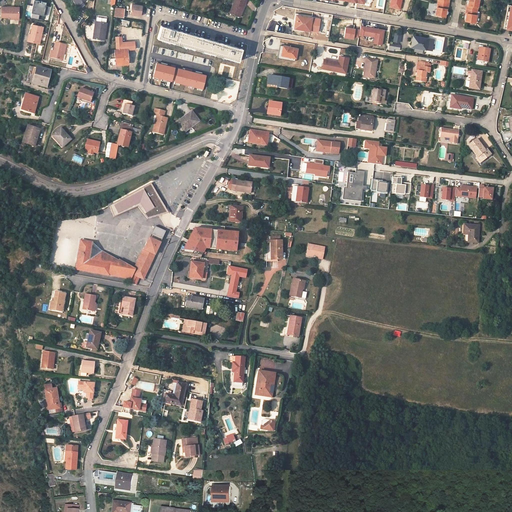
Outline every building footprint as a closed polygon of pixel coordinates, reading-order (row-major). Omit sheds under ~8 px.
[(235,0),(230,13),(240,17),(246,0),(235,0)] [(400,9),(402,0),(391,0),(390,7),(400,9)] [(448,1),(447,0),(438,0),(437,7),(436,7),(435,15),(445,17),(446,9),(447,9),(449,1),(448,1)] [(478,0),(468,0),(468,6),(467,5),(466,13),(467,13),(465,22),(475,23),(476,15),(477,8),(478,8),(478,0)] [(43,19),(44,16),(46,16),(48,7),(46,6),(46,3),(41,2),(41,3),(35,2),(32,17),(43,19)] [(132,4),(131,14),(141,16),(143,6),(132,4)] [(20,8),(1,7),(1,17),(10,18),(19,18),(20,8)] [(124,18),(125,9),(116,8),(115,17),(124,18)] [(297,15),(296,21),(297,21),(295,29),(310,31),(312,18),(297,15)] [(93,39),(105,40),(107,23),(95,21),(93,39)] [(43,28),(33,25),(31,35),(32,35),(30,42),(39,44),(43,28)] [(171,28),(161,26),(157,38),(238,61),(239,60),(240,60),(241,59),(243,59),(243,56),(240,55),(242,49),(233,46),(213,40),(191,34),(171,28)] [(375,37),(374,44),(382,45),(385,30),(361,26),(360,35),(363,36),(364,35),(375,37)] [(353,39),(354,36),(359,37),(360,30),(346,28),(344,37),(353,39)] [(115,63),(121,63),(122,65),(128,64),(126,50),(135,49),(134,41),(122,43),(121,36),(116,37),(117,50),(115,50),(116,58),(110,59),(110,65),(115,65),(115,63)] [(428,39),(413,36),(412,42),(413,42),(412,47),(426,49),(428,39)] [(65,45),(56,43),(54,52),(52,59),(61,61),(65,45)] [(283,46),(281,55),(295,58),(297,49),(283,46)] [(477,61),(488,62),(490,49),(480,47),(477,61)] [(338,62),(324,59),(322,69),(346,73),(349,58),(342,57),(341,62),(338,62)] [(365,66),(376,68),(378,60),(366,59),(365,66)] [(207,72),(155,60),(152,75),(172,79),(203,87),(207,72)] [(418,62),(417,66),(420,66),(419,71),(417,71),(416,81),(426,82),(427,72),(429,73),(431,64),(418,62)] [(30,66),(26,82),(46,87),(50,71),(30,66)] [(376,68),(365,66),(365,70),(366,70),(365,76),(375,78),(376,68)] [(469,88),(479,90),(482,72),(472,70),(469,88)] [(277,87),(287,89),(289,79),(268,76),(267,88),(277,89),(277,87)] [(80,88),(77,97),(91,102),(94,93),(80,88)] [(385,90),(374,88),(372,103),(386,105),(386,102),(383,101),(384,94),(385,94),(385,90)] [(21,109),(34,113),(39,98),(25,94),(21,109)] [(473,99),(452,95),(450,108),(460,109),(460,108),(472,109),(473,99)] [(132,102),(124,100),(122,108),(124,109),(123,114),(132,116),(134,106),(132,106),(132,102)] [(269,102),(267,114),(279,116),(282,104),(269,102)] [(162,115),(164,115),(165,111),(155,108),(154,113),(157,114),(153,132),(163,135),(167,118),(164,117),(161,116),(162,115)] [(177,122),(185,132),(199,121),(191,111),(177,122)] [(359,115),(358,121),(361,122),(360,129),(371,131),(373,117),(359,115)] [(385,131),(394,132),(395,120),(387,119),(385,131)] [(128,147),(129,141),(131,133),(132,128),(121,126),(117,145),(128,147)] [(24,142),(34,146),(39,130),(29,127),(24,142)] [(60,128),(52,136),(63,147),(71,139),(60,128)] [(459,131),(442,128),(440,137),(450,138),(449,143),(457,144),(459,131)] [(268,139),(268,133),(250,130),(249,135),(252,135),(252,137),(268,139)] [(252,137),(251,143),(266,146),(268,139),(252,137)] [(357,139),(349,137),(347,145),(356,146),(357,139)] [(477,139),(469,145),(477,157),(481,162),(491,154),(487,149),(485,150),(477,139)] [(88,140),(85,150),(97,153),(99,143),(88,140)] [(379,142),(366,140),(365,147),(370,148),(373,149),(372,161),(381,162),(382,156),(385,156),(386,148),(378,147),(379,142)] [(335,153),(336,148),(317,145),(317,151),(335,153)] [(373,149),(370,148),(368,163),(381,165),(381,162),(372,161),(373,149)] [(453,162),(454,154),(446,153),(445,161),(453,162)] [(81,164),(83,159),(74,155),(72,160),(81,164)] [(249,166),(258,167),(259,165),(269,166),(270,158),(250,155),(249,166)] [(329,171),(329,167),(323,166),(324,161),(315,160),(314,164),(307,163),(306,173),(315,174),(315,175),(326,177),(327,171),(329,171)] [(356,173),(349,172),(347,188),(344,188),(343,199),(361,201),(363,189),(366,190),(367,186),(363,186),(365,171),(356,171),(356,173)] [(382,180),(372,179),(371,190),(376,190),(376,192),(380,192),(380,197),(385,198),(386,184),(382,183),(382,180)] [(252,183),(233,180),(231,190),(236,190),(235,191),(250,194),(252,183)] [(410,184),(401,182),(400,185),(405,186),(404,194),(409,194),(410,184)] [(150,183),(114,203),(118,213),(141,202),(146,212),(154,208),(157,212),(166,210),(150,183)] [(400,185),(395,185),(394,194),(404,195),(404,194),(405,186),(400,185)] [(418,197),(426,198),(428,186),(420,185),(418,197)] [(459,197),(475,198),(477,187),(461,185),(460,188),(459,197)] [(296,202),(306,203),(308,188),(298,187),(296,202)] [(440,200),(448,201),(449,189),(441,188),(440,200)] [(493,189),(484,188),(482,198),(482,199),(492,200),(493,189)] [(118,213),(114,203),(110,206),(114,217),(138,207),(148,219),(158,216),(169,213),(166,210),(157,212),(154,208),(146,212),(141,202),(118,213)] [(228,221),(241,223),(243,207),(230,206),(228,221)] [(478,243),(479,226),(464,225),(464,234),(469,234),(469,242),(478,243)] [(89,260),(92,242),(81,240),(76,269),(109,275),(130,279),(128,284),(135,285),(139,277),(144,279),(165,231),(154,226),(135,269),(119,260),(119,261),(118,265),(111,263),(100,262),(89,260)] [(205,249),(235,252),(237,232),(193,228),(182,250),(202,253),(205,249)] [(281,241),(280,241),(280,236),(272,237),(272,241),(266,241),(266,260),(282,260),(281,241)] [(89,260),(100,262),(111,263),(118,265),(119,261),(102,251),(92,242),(89,260)] [(306,254),(313,256),(319,257),(318,259),(323,259),(325,247),(308,244),(306,254)] [(204,264),(203,264),(194,262),(191,262),(189,277),(201,278),(202,272),(204,264)] [(236,276),(245,277),(247,270),(228,266),(226,274),(232,275),(227,297),(235,298),(237,289),(234,289),(236,276)] [(301,289),(303,289),(303,290),(305,281),(293,278),(289,295),(299,297),(301,289)] [(53,302),(52,309),(62,311),(65,294),(55,292),(53,302)] [(93,311),(94,303),(96,296),(86,294),(83,309),(93,311)] [(188,296),(186,306),(201,309),(203,299),(188,296)] [(123,297),(121,306),(125,306),(123,314),(132,316),(135,299),(123,297)] [(237,313),(236,319),(236,321),(243,322),(244,314),(237,313)] [(284,334),(298,337),(301,318),(287,315),(284,334)] [(182,332),(193,334),(193,331),(205,333),(206,324),(184,319),(182,332)] [(90,330),(89,334),(87,343),(86,347),(97,350),(100,333),(90,330)] [(42,368),(53,369),(55,353),(44,351),(42,368)] [(234,371),(234,382),(242,382),(244,357),(235,356),(234,363),(233,363),(232,371),(234,371)] [(82,361),(81,372),(94,373),(95,362),(82,361)] [(255,395),(268,396),(270,383),(273,384),(275,374),(275,373),(259,371),(255,395)] [(92,399),(94,383),(79,382),(77,395),(79,397),(92,399)] [(186,384),(177,383),(175,395),(166,394),(164,402),(182,406),(186,384)] [(44,386),(46,399),(48,398),(51,409),(55,408),(56,412),(62,411),(61,407),(60,408),(56,388),(52,389),(51,384),(48,385),(48,386),(44,386)] [(140,391),(133,390),(129,408),(145,411),(146,405),(140,403),(141,400),(138,399),(140,391)] [(191,399),(187,419),(200,421),(202,410),(200,410),(202,401),(191,399)] [(72,416),(73,421),(74,421),(76,431),(85,430),(83,419),(90,417),(90,413),(72,416)] [(116,438),(125,439),(127,421),(117,420),(116,438)] [(275,421),(269,420),(264,424),(263,429),(273,431),(275,421)] [(190,438),(182,439),(183,452),(185,452),(185,456),(195,455),(194,445),(191,446),(190,438)] [(153,446),(152,453),(153,453),(155,454),(164,455),(166,441),(154,439),(153,446)] [(78,446),(66,445),(66,452),(67,452),(67,461),(66,469),(76,469),(78,446)] [(163,462),(164,455),(155,454),(155,457),(153,457),(152,461),(163,462)] [(117,489),(132,491),(134,476),(120,474),(117,489)] [(214,486),(213,502),(224,503),(231,503),(231,487),(214,486)] [(113,511),(122,511),(123,502),(115,501),(113,511)] [(129,508),(130,503),(123,502),(122,511),(131,511),(132,509),(129,508)]
